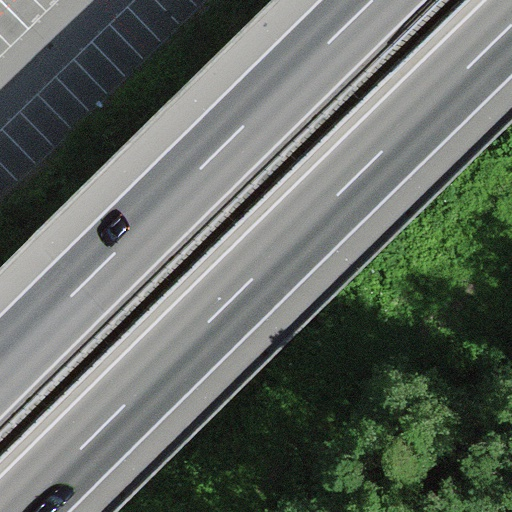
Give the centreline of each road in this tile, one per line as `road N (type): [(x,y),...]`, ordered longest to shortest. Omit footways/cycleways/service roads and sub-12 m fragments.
road 1 (motorway): [(17,511),(511,25)]
road 2 (motorway): [(373,0),(0,366)]
